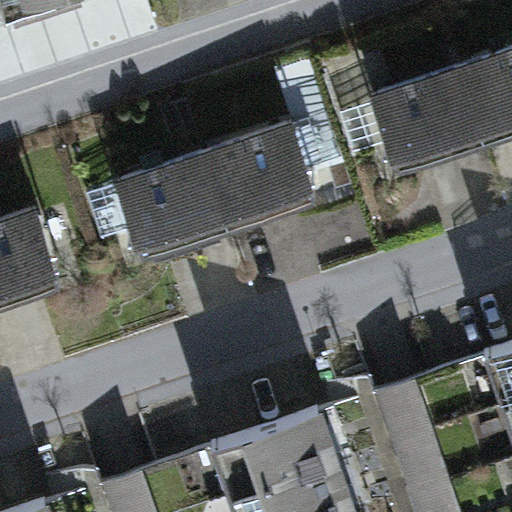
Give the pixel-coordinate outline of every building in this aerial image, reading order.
[(511,34),(454,54),(480,128),(511,117),(511,34)] [(454,54),(366,84),(392,159),(480,128),(454,54)] [(286,111),(200,141),(225,214),(312,184),(286,111)] [(200,141),(113,171),(139,244),(225,214),(200,141)] [(33,195),(0,206),(0,290),(59,270),(33,195)] [(511,335),(481,346),(497,397),(511,392),(511,335)] [(511,392),(497,397),(511,444),(511,392)] [(321,401),(212,435),(228,487),(337,453),(321,401)] [(337,453),(228,487),(235,511),(330,511),(354,505),(337,453)] [(118,511),(161,511),(147,467),(108,479),(118,511)] [(55,511),(50,494),(0,510),(0,511),(55,511)]
